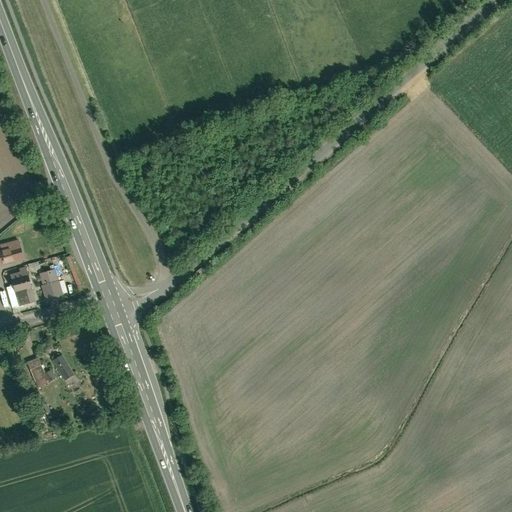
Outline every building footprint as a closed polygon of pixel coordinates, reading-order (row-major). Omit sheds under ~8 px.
[(0,267),(23,261),(18,240),(0,245),(0,248),(1,253),(0,253),(0,267)] [(19,308),(36,303),(26,268),(18,271),(20,276),(11,278),(19,308)] [(48,302),(63,297),(55,272),(41,276),(48,302)] [(62,356),(53,362),(65,380),(74,374),(62,356)] [(37,361),(28,366),(38,389),(48,385),(37,361)]
